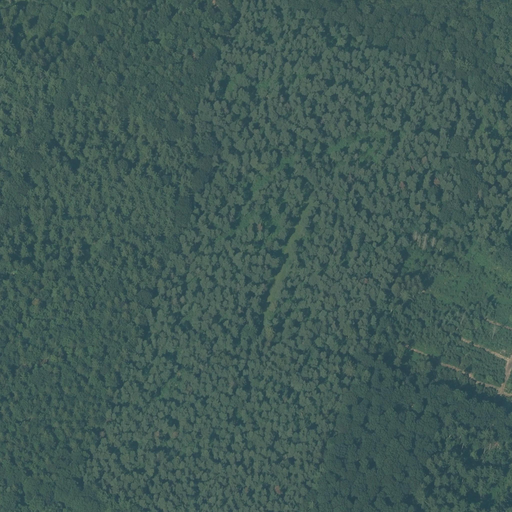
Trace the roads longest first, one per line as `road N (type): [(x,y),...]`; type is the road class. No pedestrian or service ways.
road 1 (track): [(298,511),(511,0)]
road 2 (track): [(0,232),(90,0)]
road 3 (track): [(410,241),(189,142)]
